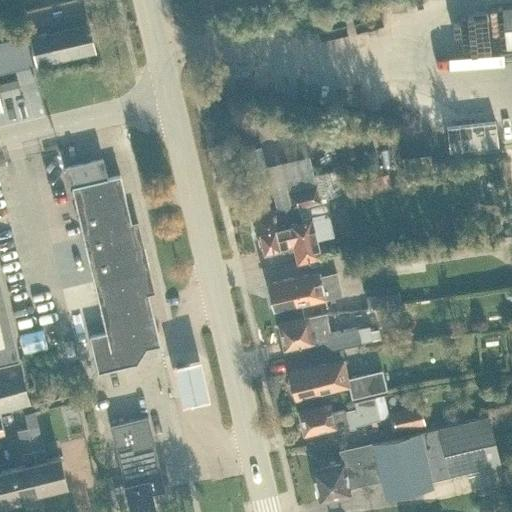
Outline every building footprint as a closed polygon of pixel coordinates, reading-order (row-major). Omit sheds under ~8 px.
[(511,5),(502,6),(505,47),(511,46),(511,5)] [(91,52),(84,24),(29,37),(36,65),(91,52)] [(0,89),(1,94),(19,90),(16,78),(0,81),(0,89)] [(360,153),(364,171),(379,168),(376,151),(360,153)] [(131,222),(119,174),(106,178),(102,158),(65,167),(70,187),(71,187),(82,234),(131,222)] [(359,194),(372,191),(368,177),(356,181),(359,194)] [(316,239),(334,235),(328,211),(300,217),(297,206),(319,201),(315,185),(287,192),(291,207),(274,211),(273,211),(256,215),(260,231),(257,236),(259,245),(265,249),(292,242),(297,261),(320,256),(316,239)] [(98,300),(146,289),(131,222),(82,234),(98,300)] [(274,309),(339,294),(334,273),(319,276),(318,271),(268,283),(274,309)] [(0,362),(18,359),(19,358),(0,276),(0,362)] [(509,299),(511,298),(511,287),(503,289),(504,295),(509,299)] [(139,349),(138,344),(158,339),(146,289),(98,300),(105,332),(89,335),(98,371),(132,363),(131,357),(135,356),(139,349)] [(398,290),(365,294),(367,306),(400,302),(398,290)] [(284,348),(322,339),(318,323),(308,325),(306,317),(278,323),(281,335),(280,337),(281,343),(283,344),(284,348)] [(360,342),(356,325),(325,332),(328,349),(360,342)] [(178,362),(172,363),(181,402),(188,401),(204,397),(209,396),(200,357),(194,358),(178,362)] [(288,372),(294,398),(348,385),(351,398),(387,390),(382,370),(347,378),(343,359),(288,372)] [(0,412),(30,404),(24,381),(0,387),(0,412)] [(378,419),(378,417),(388,415),(388,412),(383,394),(354,401),(355,407),(331,413),(329,403),(298,410),(300,420),(300,422),(301,427),(303,429),(303,433),(334,426),(343,424),(344,428),(354,426),(353,425),(378,419)] [(388,412),(388,415),(392,431),(425,423),(420,404),(388,412)] [(431,479),(498,464),(486,415),(339,449),(342,462),(312,469),(316,486),(315,488),(316,494),(318,495),(319,499),(350,492),(348,486),(380,478),(384,498),(432,486),(431,479)] [(149,487),(163,484),(153,444),(154,444),(153,443),(147,416),(110,424),(115,445),(115,446),(116,446),(125,484),(127,492),(126,492),(131,511),(154,506),(150,493),(149,487)] [(32,449),(42,447),(36,424),(27,426),(32,449)] [(19,496),(42,490),(35,461),(32,449),(27,426),(16,429),(25,464),(12,467),(19,496)] [(59,456),(35,461),(42,490),(66,485),(59,456)] [(0,500),(19,496),(12,467),(0,470),(0,468),(0,500)]
